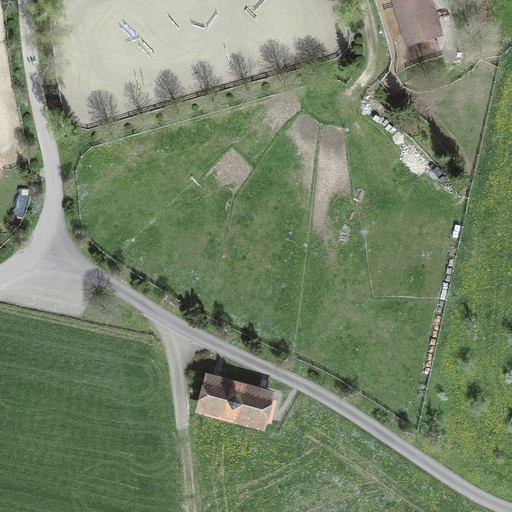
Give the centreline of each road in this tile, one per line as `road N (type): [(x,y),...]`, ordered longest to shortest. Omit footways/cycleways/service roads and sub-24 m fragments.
road 1 (track): [(38,249),(327,398),(441,474),(511,509)]
road 2 (track): [(38,249),(54,192),(27,0)]
road 3 (track): [(169,321),(191,511)]
